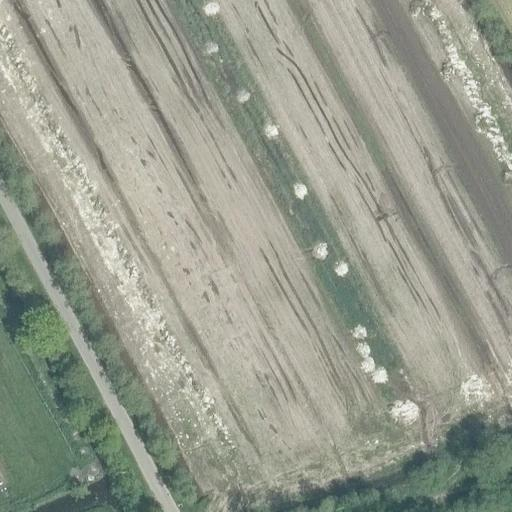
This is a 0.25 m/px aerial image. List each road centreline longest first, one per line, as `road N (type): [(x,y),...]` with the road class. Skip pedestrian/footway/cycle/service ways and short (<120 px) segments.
road 1 (unclassified): [(171,511),(0,193)]
road 2 (track): [(385,511),(511,471)]
